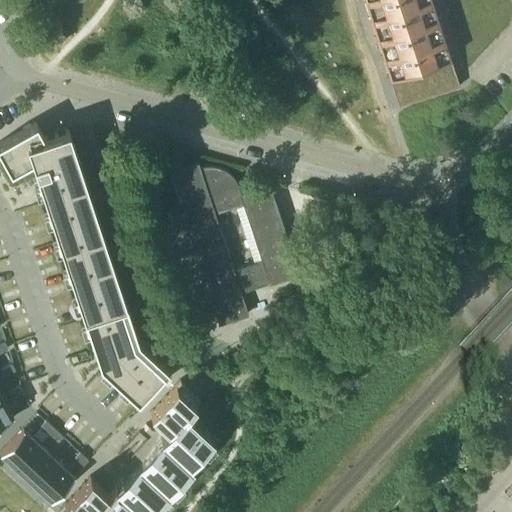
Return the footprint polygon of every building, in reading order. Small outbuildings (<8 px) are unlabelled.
[(364,0),(370,17),(401,7),(398,0),(364,0)] [(422,0),(401,7),(407,26),(437,17),(431,0),(422,0)] [(407,26),(401,7),(370,17),(376,36),(407,26)] [(443,36),(437,17),(407,26),(414,45),(443,36)] [(376,36),(383,55),(414,45),(407,26),(376,36)] [(443,36),(414,45),(420,65),(450,55),(443,36)] [(420,65),(414,45),(383,55),(389,75),(420,65)] [(450,55),(420,65),(389,75),(393,88),(395,88),(401,104),(459,85),(450,55)] [(36,121),(0,140),(0,151),(10,170),(32,158),(37,174),(100,364),(138,399),(164,371),(168,367),(161,361),(138,339),(80,163),(79,160),(77,154),(74,145),(73,141),(71,135),(70,132),(68,127),(64,128),(57,131),(53,132),(46,134),(44,135),(36,121)] [(241,193),(238,184),(237,181),(235,179),(234,176),(232,174),(230,172),(228,170),(226,169),(223,167),(221,166),(218,165),(215,165),(212,164),(209,164),(207,164),(204,164),(201,165),(199,166),(197,161),(168,171),(218,323),(248,313),(240,291),(299,272),(269,183),(241,193)] [(11,362),(0,368),(4,375),(14,369),(11,362)] [(90,475),(60,507),(65,511),(141,511),(142,511),(147,511),(193,463),(190,460),(213,435),(187,410),(200,397),(180,378),(150,411),(168,427),(154,442),(158,445),(125,481),(121,477),(108,491),(90,475)] [(507,411),(511,407),(511,383),(496,396),(507,411)] [(18,384),(8,389),(12,396),(22,391),(18,384)] [(2,393),(0,393),(0,421),(13,414),(2,393)] [(44,418),(39,424),(48,432),(53,427),(44,418)] [(22,424),(0,447),(0,450),(16,466),(40,441),(22,424)] [(61,434),(56,440),(64,448),(70,442),(61,434)] [(40,441),(16,466),(32,482),(56,457),(40,441)] [(70,442),(64,448),(73,456),(79,450),(70,442)] [(56,457),(32,482),(50,498),(74,473),(56,457)]
